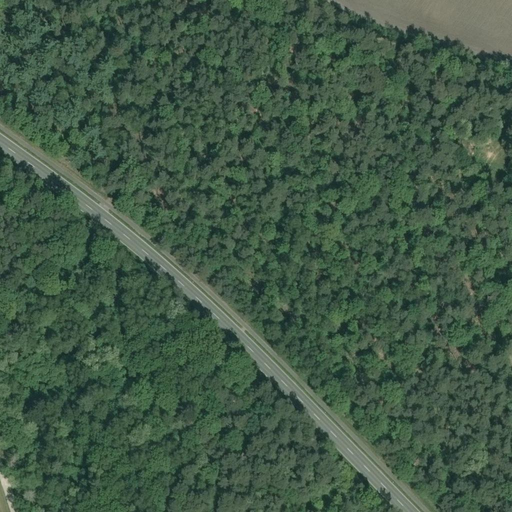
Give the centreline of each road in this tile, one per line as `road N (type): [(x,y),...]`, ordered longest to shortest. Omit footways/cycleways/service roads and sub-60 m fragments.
road 1 (primary): [(417,511),(244,331),(153,250),(0,142)]
road 2 (track): [(511,110),(266,0)]
